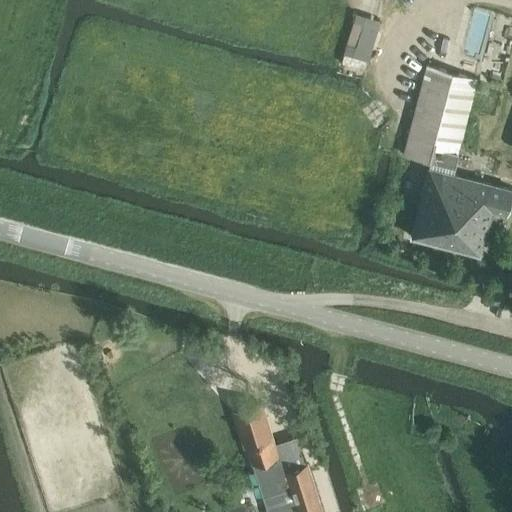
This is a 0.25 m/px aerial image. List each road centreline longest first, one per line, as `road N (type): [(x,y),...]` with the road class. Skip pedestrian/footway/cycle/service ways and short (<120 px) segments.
road 1 (unclassified): [(511,368),(0,232)]
road 2 (track): [(511,331),(392,304),(313,303),(297,312)]
